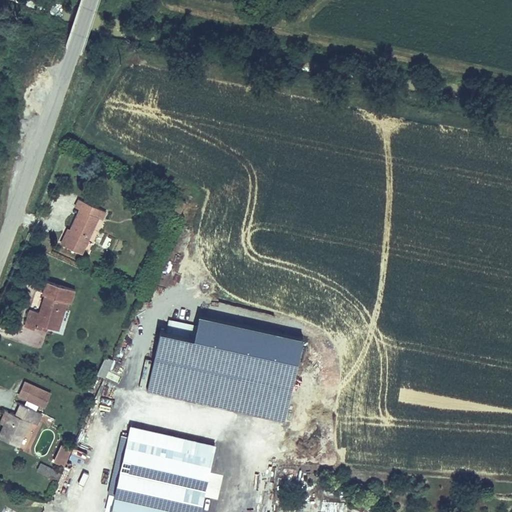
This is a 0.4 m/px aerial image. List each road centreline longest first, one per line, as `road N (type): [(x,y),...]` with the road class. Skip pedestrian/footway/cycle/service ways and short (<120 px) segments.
road 1 (track): [(184,0),(511,77)]
road 2 (tertiary): [(89,0),(0,262)]
